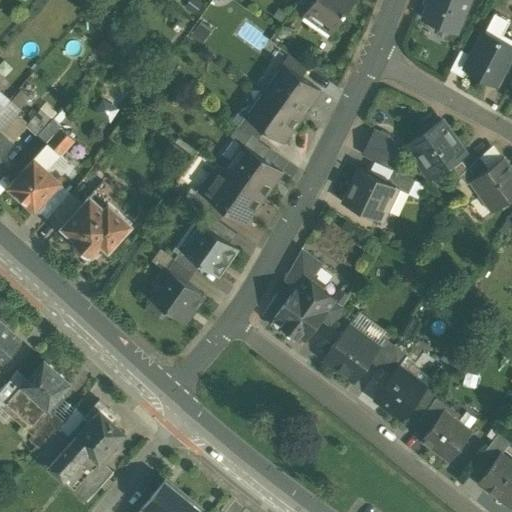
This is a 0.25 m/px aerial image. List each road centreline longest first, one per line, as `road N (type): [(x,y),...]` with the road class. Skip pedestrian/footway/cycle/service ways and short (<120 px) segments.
road 1 (residential): [(375,56),(286,247),(169,386)]
road 2 (tertiary): [(169,386),(0,232)]
road 3 (tertiary): [(320,511),(193,410)]
road 4 (residential): [(511,135),(375,56)]
road 5 (residential): [(193,410),(108,511)]
